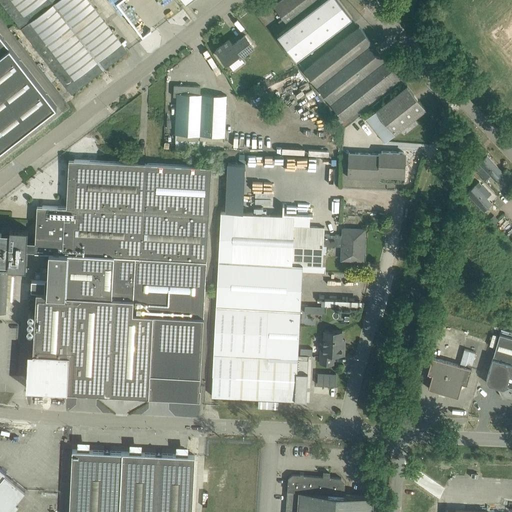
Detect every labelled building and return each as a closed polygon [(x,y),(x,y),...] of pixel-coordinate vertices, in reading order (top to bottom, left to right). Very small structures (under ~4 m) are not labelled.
[(128,51),(128,50),(89,0),(0,0),(72,94),(128,51)] [(280,0),(274,5),(289,25),(277,34),(297,60),(352,17),(339,0),(321,0),(321,1),(320,0),(280,0)] [(511,60),(511,10),(487,33),(511,60)] [(360,25),(304,70),(343,119),(399,75),(360,25)] [(0,150),(57,106),(0,32),(0,150)] [(228,65),(254,46),(245,34),(233,44),(229,39),(216,49),(228,65)] [(177,96),(175,133),(225,135),(227,95),(200,94),(201,86),(174,84),(174,96),(177,96)] [(385,142),(395,134),(426,109),(407,85),(367,118),(376,130),(385,142)] [(348,164),(405,167),(406,154),(404,152),(381,151),(379,153),(379,154),(349,152),(348,164)] [(482,166),(491,175),(496,180),(504,173),(487,155),(479,163),(482,166)] [(200,386),(212,166),(75,159),(69,164),(67,206),(43,205),(37,211),(35,241),(28,241),(28,228),(10,227),(10,234),(0,233),(0,260),(8,261),(8,267),(26,268),(27,251),(50,252),(48,292),(45,292),(46,280),(32,279),(31,291),(37,291),(34,352),(29,352),(27,388),(67,390),(200,398),(201,386),(200,386)] [(241,164),(241,173),(250,174),(250,164),(241,164)] [(405,180),(405,167),(348,164),(347,176),(349,177),(378,178),(378,179),(380,181),(403,182),(405,180)] [(478,188),(483,184),(479,181),(475,185),(466,193),(484,211),(493,203),(489,200),(478,188)] [(324,245),(324,234),(324,227),(294,225),(294,215),(221,212),(218,261),(303,264),(323,265),(324,245)] [(490,218),(495,223),(499,219),(494,215),(490,218)] [(324,234),(324,245),(343,245),(342,259),(363,260),(364,229),(343,228),(343,234),(324,234)] [(216,305),(212,395),(296,399),(298,369),(308,369),(309,355),(298,354),(299,336),(303,264),(218,261),(216,305)] [(447,337),(457,339),(460,330),(449,328),(447,337)] [(324,344),(321,344),(320,363),(333,364),(334,354),(344,355),(345,345),(342,345),(342,330),(325,330),(324,344)] [(511,356),(511,337),(500,334),(486,379),(489,383),(497,386),(501,394),(511,356)] [(467,384),(472,367),(476,352),(464,348),(460,364),(432,356),(428,372),(433,374),(429,387),(458,396),(462,382),(467,384)] [(511,356),(501,394),(503,397),(511,399),(511,356)] [(335,386),(336,374),(318,373),(317,385),(335,386)] [(127,451),(138,452),(138,443),(127,443),(127,451)] [(73,449),(69,511),(192,511),(195,455),(73,449)] [(7,471),(2,467),(1,469),(0,468),(0,511),(6,511),(7,511),(14,511),(19,507),(14,503),(25,489),(5,473),(7,471)] [(288,478),(285,511),(373,511),(374,496),(344,494),(345,482),(341,477),(330,477),(330,472),(323,471),(323,476),(293,474),(288,478)]
